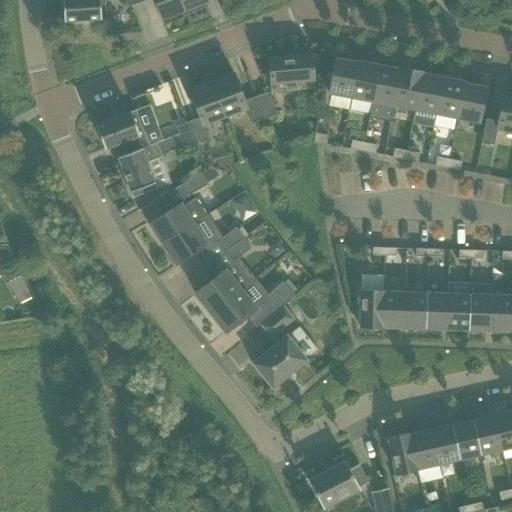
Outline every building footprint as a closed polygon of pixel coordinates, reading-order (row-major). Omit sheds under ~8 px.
[(62,0),(64,22),(107,19),(105,0),(62,0)] [(141,0),(142,2),(148,0),(153,0),(162,21),(185,12),(180,0),(141,0)] [(180,0),(185,12),(208,3),(207,0),(180,0)] [(267,58),(270,93),(315,89),(312,54),(311,54),(269,58),(267,58)] [(336,59),(329,94),(351,98),(358,61),(357,61),(357,63),(336,59)] [(352,98),(350,110),(370,114),(372,102),(379,66),(358,61),(351,98),(352,98)] [(379,66),(372,102),(393,106),(401,68),(400,67),(400,70),(379,66)] [(401,68),(393,106),(415,111),(422,72),(401,68)] [(415,111),(412,124),(433,128),(436,115),(443,78),(422,74),(423,72),(422,72),(415,111)] [(234,75),(212,83),(224,117),(246,108),(252,124),(264,119),(256,97),(244,101),(234,75)] [(443,78),(436,115),(457,119),(464,82),(443,78)] [(464,82),(457,119),(479,123),(486,88),(465,84),(465,82),(464,82)] [(200,118),(188,122),(196,145),(208,140),(203,125),(224,117),(212,83),(189,91),(200,118)] [(268,92),(256,97),(264,119),(276,115),(268,92)] [(497,129),(511,131),(511,95),(503,94),(498,122),(486,119),(481,143),(494,145),(497,129)] [(136,110),(96,125),(105,149),(118,144),(145,134),(149,146),(157,143),(163,140),(150,105),(136,110)] [(188,122),(176,127),(179,134),(184,147),(184,149),(196,145),(188,122)] [(313,142),(326,145),(328,136),(315,133),(313,142)] [(145,134),(118,144),(122,156),(149,146),(145,134)] [(122,156),(118,158),(133,198),(157,189),(147,163),(162,157),(161,156),(184,147),(179,134),(163,140),(157,143),(149,146),(122,156)] [(362,152),(364,143),(352,140),(350,150),(362,152)] [(377,145),(364,143),(362,152),(375,154),(377,145)] [(405,160),(407,151),(394,149),(392,158),(405,160)] [(419,154),(407,151),(405,160),(417,163),(419,154)] [(447,168),(449,159),(436,157),(435,166),(447,168)] [(462,162),(449,159),(447,168),(460,171),(462,162)] [(181,185),(187,197),(208,184),(207,183),(218,177),(214,169),(206,171),(181,185)] [(182,203),(148,225),(148,226),(149,225),(161,245),(195,224),(207,216),(196,198),(184,206),(182,203)] [(195,224),(161,245),(174,265),(175,266),(209,244),(217,242),(223,238),(207,216),(195,224)] [(223,238),(217,242),(224,252),(244,238),(236,228),(223,238)] [(244,238),(224,252),(232,262),(238,258),(251,249),(244,238)] [(284,250),(277,240),(271,245),(270,252),(275,258),(284,250)] [(384,256),(384,248),(372,248),(372,256),(384,256)] [(396,256),(396,248),(384,248),(384,256),(396,256)] [(415,257),(427,257),(428,249),(416,249),(415,257)] [(440,250),(428,249),(427,257),(439,258),(440,250)] [(458,258),(471,259),(471,251),(459,250),(458,258)] [(483,251),(471,251),(471,259),(482,259),(483,251)] [(502,260),(511,259),(511,251),(502,252),(502,260)] [(215,278),(195,294),(210,313),(240,290),(255,278),(238,258),(232,262),(233,264),(225,270),(215,278)] [(19,277),(8,282),(20,304),(31,298),(19,277)] [(240,290),(210,313),(226,333),(247,316),(256,309),(264,303),(262,300),(268,295),(255,278),(240,290)] [(268,295),(262,300),(264,303),(273,314),(294,295),(293,294),(297,290),(288,280),(283,283),(283,282),(268,295)] [(469,295),(468,331),(490,331),(491,295),(490,295),(491,285),(481,284),(480,295),(469,295)] [(360,291),(359,329),(382,329),(383,291),(360,291)] [(383,291),(382,329),(383,329),(383,328),(404,329),(405,293),(384,292),(384,291),(383,291)] [(405,293),(404,329),(425,330),(426,294),(405,293)] [(426,294),(425,330),(447,330),(448,294),(426,294)] [(448,294),(447,330),(468,331),(469,295),(448,294)] [(491,295),(490,331),(511,332),(511,333),(511,316),(511,295),(511,296),(491,295)] [(277,343),(252,364),(272,388),(307,361),(287,336),(286,336),(280,330),(293,319),(284,308),(262,326),(271,337),(272,336),(277,343)] [(511,411),(493,415),(501,451),(511,448),(511,411)] [(472,420),(480,455),(501,451),(493,415),(472,420)] [(451,425),(459,460),(480,455),(472,420),(451,425)] [(430,430),(438,465),(459,460),(451,425),(430,430)] [(418,469),(438,465),(430,430),(410,434),(410,433),(409,434),(417,471),(418,470),(418,469)] [(417,471),(409,434),(387,438),(396,476),(417,471)] [(349,470),(345,461),(344,462),(309,480),(308,480),(323,510),(324,509),(359,491),(360,491),(359,488),(368,483),(358,465),(349,470)] [(371,493),(375,511),(393,511),(388,489),(371,493)] [(499,493),(500,500),(511,497),(510,490),(499,493)] [(469,505),(471,511),(475,511),(483,510),(481,503),(469,505)]
